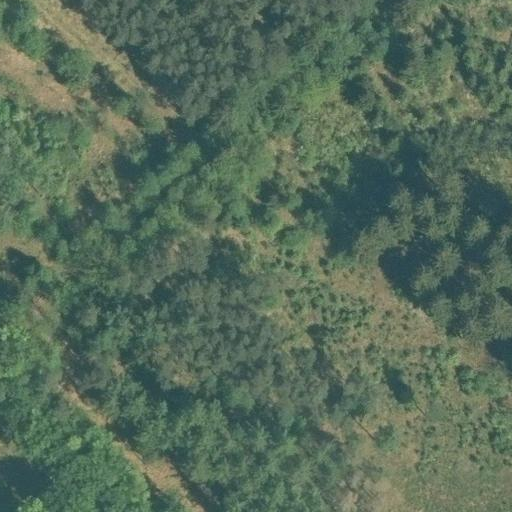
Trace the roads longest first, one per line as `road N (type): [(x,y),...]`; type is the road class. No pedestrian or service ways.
road 1 (track): [(0,345),(375,0)]
road 2 (track): [(0,427),(85,511)]
